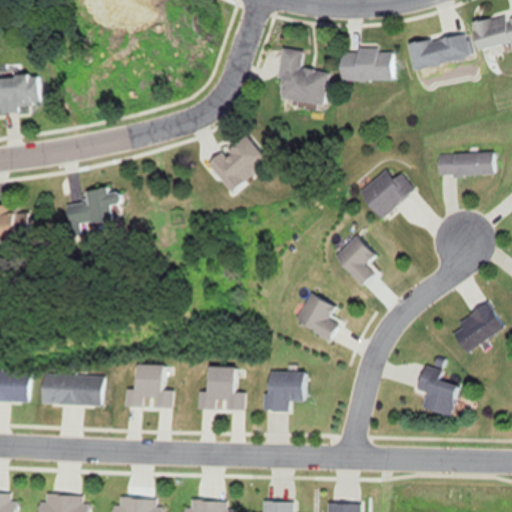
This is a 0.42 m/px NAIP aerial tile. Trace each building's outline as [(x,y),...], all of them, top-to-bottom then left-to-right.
[(511,39),(511,12),(472,22),(478,48),(511,39)] [(414,69),(470,56),(464,30),(408,44),(414,69)] [(303,50),(283,47),(276,97),(323,104),(328,71),(300,67),(303,50)] [(340,47),(340,80),(393,80),(393,51),(377,51),(377,47),(340,47)] [(0,111),(18,111),(18,105),(40,104),(39,75),(0,76),(0,111)] [(261,167),(257,162),(264,156),(245,133),(208,162),(231,191),(261,167)] [(492,151),(437,153),(437,176),(493,174),(492,151)] [(381,217),(413,187),(399,172),(393,177),(384,168),(358,193),(381,217)] [(84,190),(86,201),(65,204),(71,235),(82,233),(80,226),(112,220),(109,204),(120,202),(118,191),(108,192),(107,186),(84,190)] [(8,203),(0,204),(0,238),(14,235),(8,203)] [(334,257),(361,284),(373,273),(365,264),(374,255),(356,236),(334,257)] [(465,352),(503,326),(478,290),(467,297),(476,310),(457,322),(461,328),(453,333),(465,352)] [(327,339),(340,320),(331,314),(335,306),(311,291),(294,318),(327,339)] [(171,406),(172,389),(162,389),(163,364),(135,363),(134,388),(124,388),(124,405),(141,405),(141,396),(153,396),(153,406),(171,406)] [(450,415),(457,384),(438,379),(441,369),(423,364),(417,389),(425,391),(421,407),(450,415)] [(235,366),(207,365),(205,391),(198,391),(197,407),(215,408),(216,399),(226,399),(225,408),(244,408),(245,391),(234,391),(235,366)] [(0,399),(28,401),(29,371),(0,370),(0,399)] [(304,370),(265,370),(265,409),(287,409),(287,400),(304,400),(304,370)] [(101,404),(102,374),(41,372),(40,402),(101,404)] [(0,511),(14,511),(15,491),(0,490),(0,511)] [(87,511),(88,494),(45,493),(45,500),(37,500),(37,511),(87,511)] [(112,503),(111,511),(160,511),(161,496),(119,495),(119,503),(112,503)] [(232,511),(232,508),(227,507),(228,500),(189,498),(189,506),(183,506),(182,511),(232,511)] [(293,511),(294,501),(263,500),(262,511),(293,511)]
